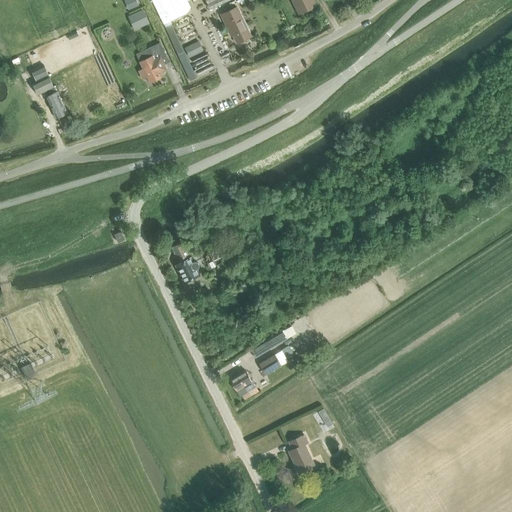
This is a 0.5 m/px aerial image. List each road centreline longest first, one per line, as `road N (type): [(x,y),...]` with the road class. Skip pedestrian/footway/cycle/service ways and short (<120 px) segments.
road 1 (unclassified): [(271,511),(133,213),(153,188),(289,122),(328,88)]
road 2 (unclassified): [(62,156),(287,63),(389,0)]
road 3 (unclassified): [(0,206),(177,153)]
road 4 (unclassified): [(177,153),(328,88)]
